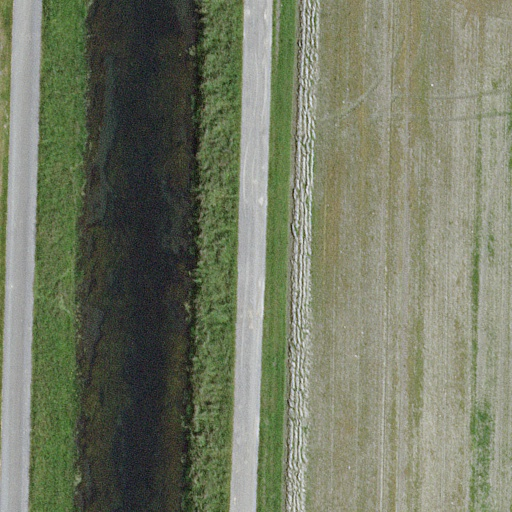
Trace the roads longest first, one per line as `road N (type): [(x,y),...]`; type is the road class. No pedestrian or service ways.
road 1 (unclassified): [(242,511),(258,0)]
road 2 (unclassified): [(28,0),(14,511)]
